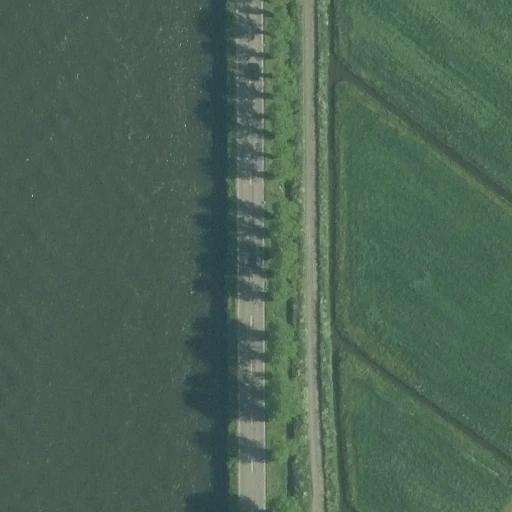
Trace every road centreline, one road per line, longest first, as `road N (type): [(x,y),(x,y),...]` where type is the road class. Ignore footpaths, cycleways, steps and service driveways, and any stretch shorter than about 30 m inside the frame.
road 1 (unclassified): [(306,0),(314,511)]
road 2 (tertiary): [(250,0),(254,511)]
